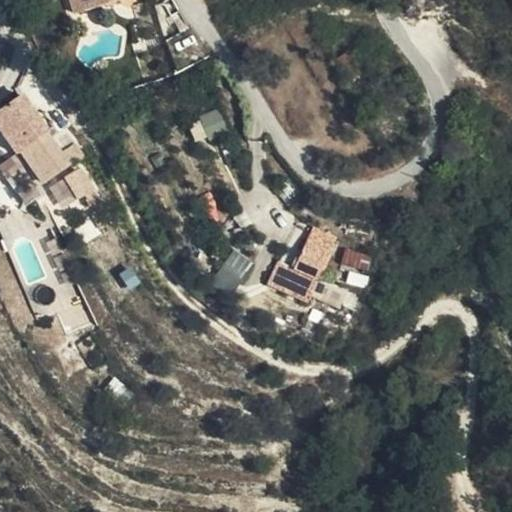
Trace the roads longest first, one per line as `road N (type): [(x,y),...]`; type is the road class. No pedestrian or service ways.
road 1 (track): [(4,0),(24,50),(130,196),(170,276),(228,336),(307,366),(353,367),(401,341),(433,310),(472,308),(485,332),(463,489),(477,511)]
road 2 (unclassified): [(380,0),(439,103),(436,144),(411,173),(380,187),(339,191),(301,172),(184,0)]
